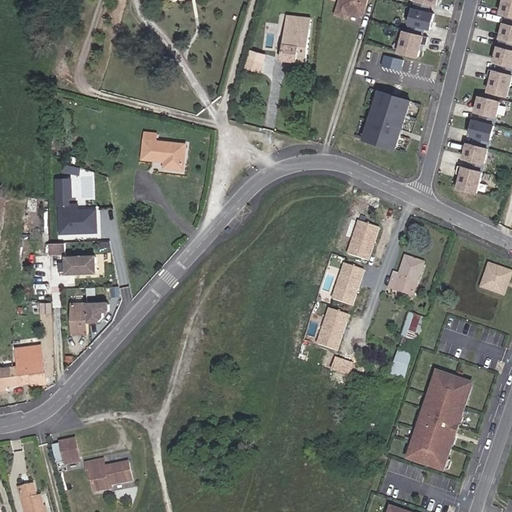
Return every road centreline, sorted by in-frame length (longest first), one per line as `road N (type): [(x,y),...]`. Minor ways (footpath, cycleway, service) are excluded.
road 1 (residential): [(0,422),(49,406),(69,388),(244,187),(283,160),(331,157),(419,200)]
road 2 (track): [(221,126),(86,88),(79,65),(100,0)]
road 3 (residential): [(470,0),(419,200)]
road 4 (unknown): [(411,196),(357,335)]
